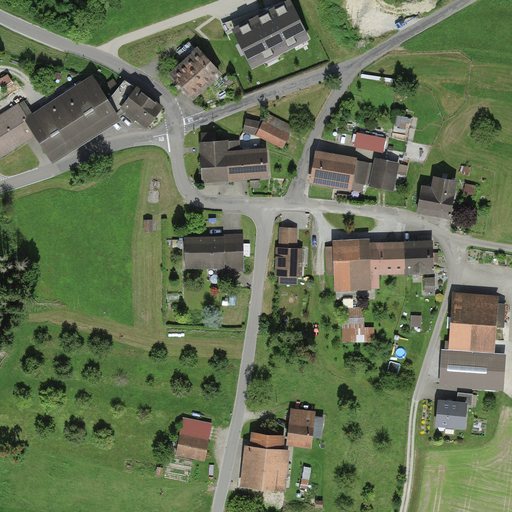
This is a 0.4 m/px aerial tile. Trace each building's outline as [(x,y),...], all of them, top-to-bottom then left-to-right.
[(287,1),(236,26),(257,69),(308,44),(287,1)] [(182,58),(195,48),(190,41),(177,52),(182,58)] [(195,99),(224,75),(204,51),(176,76),(195,99)] [(0,101),(8,96),(4,90),(11,85),(5,77),(0,80),(0,101)] [(55,161),(122,120),(96,77),(28,118),(55,161)] [(136,88),(126,81),(112,99),(122,107),(136,88)] [(151,127),(166,106),(140,87),(125,109),(151,127)] [(0,150),(3,155),(34,136),(23,118),(28,115),(26,111),(31,109),(26,100),(0,115),(0,150)] [(296,126),(271,114),(260,136),(286,148),(296,126)] [(261,123),(248,120),(245,132),(257,136),(261,123)] [(380,139),(362,135),(360,145),(378,149),(380,139)] [(270,181),(268,152),(241,153),(240,144),(215,145),(215,137),(202,137),(204,184),(270,181)] [(353,191),(358,159),(319,152),(314,184),(353,191)] [(397,191),(403,163),(378,158),(373,186),(397,191)] [(454,219),(461,183),(437,177),(434,189),(425,187),(420,212),(454,219)] [(300,250),(301,228),(281,227),(280,247),(277,247),(275,277),(283,278),(283,284),(298,285),(299,269),(304,269),(305,250),(300,250)] [(245,272),(245,235),(186,235),(186,268),(228,268),(228,272),(245,272)] [(437,273),(435,241),(371,244),(371,239),(336,241),(336,246),(326,247),(327,273),(339,273),(340,289),(382,287),(381,275),(437,273)] [(439,278),(426,279),(426,292),(440,291),(439,278)] [(499,296),(453,293),(449,351),(443,350),(441,386),(503,391),(505,355),(495,354),(499,296)] [(344,306),(344,340),(376,340),(376,325),(365,325),(365,306),(344,306)] [(474,395),(460,393),(459,400),(473,402),(474,395)] [(472,405),(441,402),(438,427),(469,430),(472,405)] [(318,413),(294,410),(290,446),(313,449),(315,436),(326,437),(328,418),(318,417),(318,413)] [(205,460),(214,425),(186,418),(177,453),(205,460)] [(289,493),(293,450),(285,450),(286,439),(254,435),(252,448),(247,447),(242,487),(289,493)]
